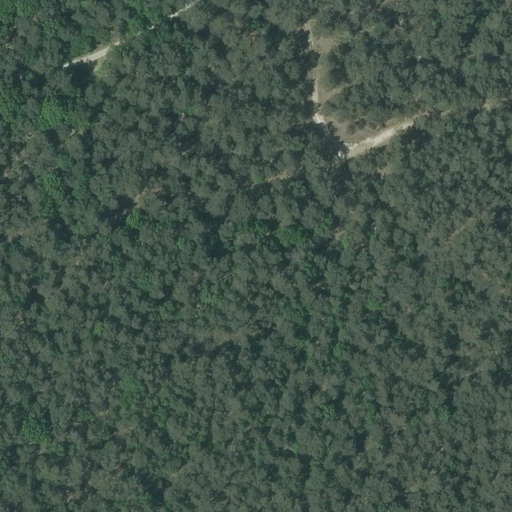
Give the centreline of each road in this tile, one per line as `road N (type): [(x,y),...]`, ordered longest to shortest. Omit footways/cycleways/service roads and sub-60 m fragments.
road 1 (track): [(126,196),(285,180),(319,171),(401,126),(511,107)]
road 2 (track): [(0,411),(55,380),(103,321),(126,196)]
road 3 (track): [(126,196),(0,24)]
road 4 (unclassified): [(0,81),(100,55),(195,0)]
road 5 (track): [(351,153),(317,123),(311,106),(313,61),(299,0)]
